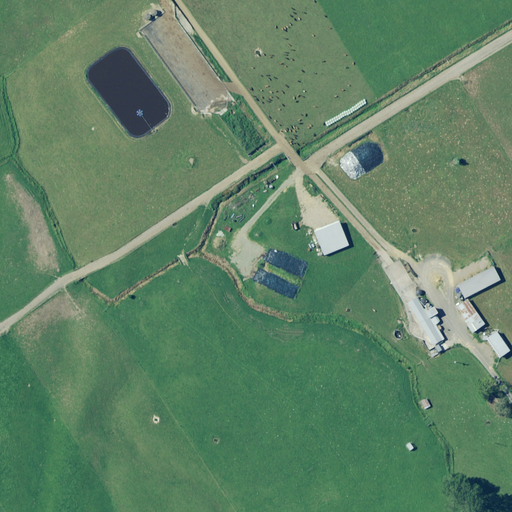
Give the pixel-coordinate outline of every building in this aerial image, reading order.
[(348,244),(339,220),(313,231),(323,254),(348,244)] [(306,263),(298,261),(294,272),(301,275),(306,263)] [(493,267),(457,285),(460,292),(456,294),(459,301),(500,280),(493,267)] [(424,312),(416,298),(407,303),(432,346),(443,339),(434,324),(439,322),(435,314),(437,313),(434,307),(424,312)] [(484,325),(467,299),(455,307),(464,321),(463,321),(471,333),(484,325)] [(509,351),(496,332),(487,338),(499,357),(509,351)] [(437,354),(434,349),(428,352),(431,357),(437,354)] [(426,398),(420,401),(424,409),(430,407),(426,398)]
